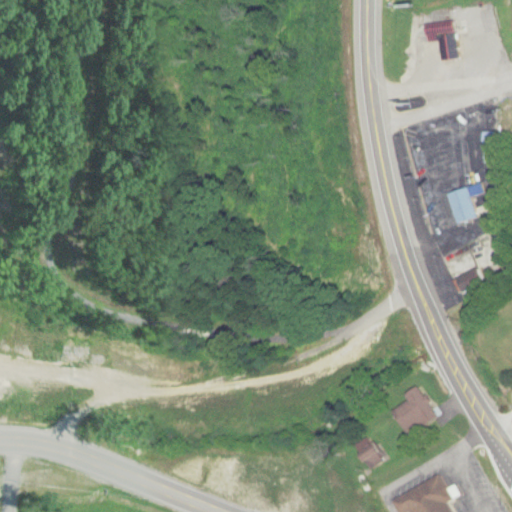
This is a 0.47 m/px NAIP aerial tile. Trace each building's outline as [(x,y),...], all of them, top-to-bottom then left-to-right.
[(446,62),(463,60),(457,22),(440,24),(446,62)] [(459,225),(480,219),(474,198),(486,194),(483,185),(450,194),(459,225)] [(486,283),(479,269),(458,279),(464,293),(486,283)] [(399,348),(379,323),(362,337),(382,362),(399,348)] [(395,411),(410,437),(442,419),(423,386),(406,395),(410,402),(395,411)] [(305,419),(305,399),(276,399),(276,419),(305,419)] [(456,511),(452,503),(457,501),(445,476),(397,501),(402,511),(456,511)]
